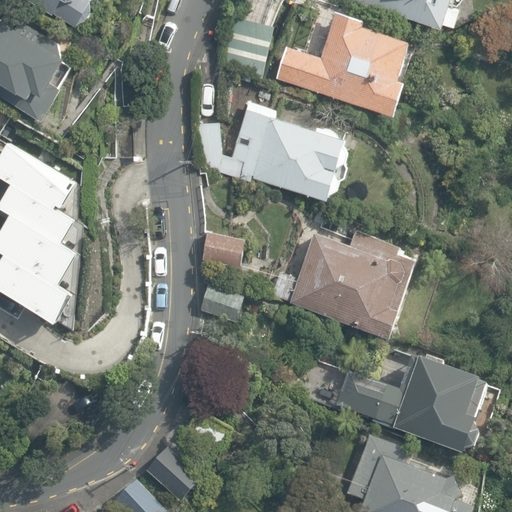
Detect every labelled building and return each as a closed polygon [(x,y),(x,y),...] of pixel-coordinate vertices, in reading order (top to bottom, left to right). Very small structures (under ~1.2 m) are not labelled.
[(88,0),(52,0),(80,15),(88,0)] [(417,35),(313,0),(310,0),(286,69),(393,105),(417,35)] [(453,0),(359,0),(447,25),(453,0)] [(0,90),(43,117),(63,85),(59,83),(72,62),(65,58),(68,54),(63,51),(59,37),(0,1),(0,90)] [(271,30),(235,24),(222,64),(261,74),(271,30)] [(347,129),(245,100),(225,168),(327,197),(347,129)] [(21,194),(0,181),(0,285),(44,213),(18,197),(21,194)] [(416,251),(316,219),(291,298),(391,330),(416,251)] [(243,233),(206,227),(203,254),(239,263),(243,233)] [(239,286),(202,281),(199,308),(234,316),(239,286)] [(488,379),(417,353),(403,390),(347,368),(335,405),(467,454),(488,379)] [(413,448),(372,437),(346,511),(474,511),(477,506),(460,502),(466,488),(415,464),(413,448)] [(199,473),(167,447),(148,470),(181,499),(199,473)] [(164,511),(169,508),(141,479),(117,500),(128,511),(164,511)]
